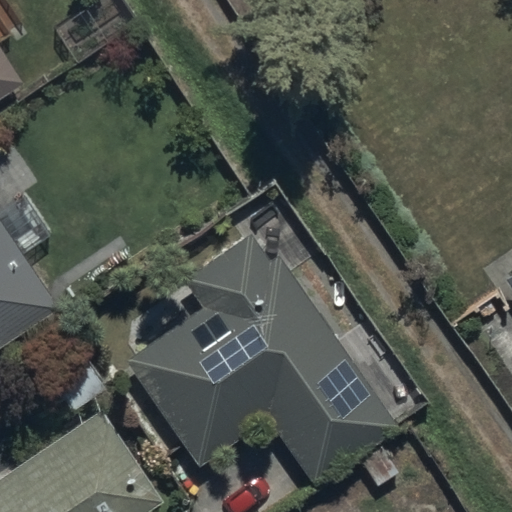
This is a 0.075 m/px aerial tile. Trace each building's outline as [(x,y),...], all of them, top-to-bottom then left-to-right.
[(0,50),(0,77),(13,70),(0,50)] [(0,332),(47,301),(0,230),(0,332)] [(390,411),(348,351),(276,248),(125,352),(197,455),(265,409),(307,468),(390,411)] [(73,337),(40,360),(72,405),(104,382),(73,337)] [(92,404),(0,464),(0,511),(114,511),(148,490),(92,404)]
